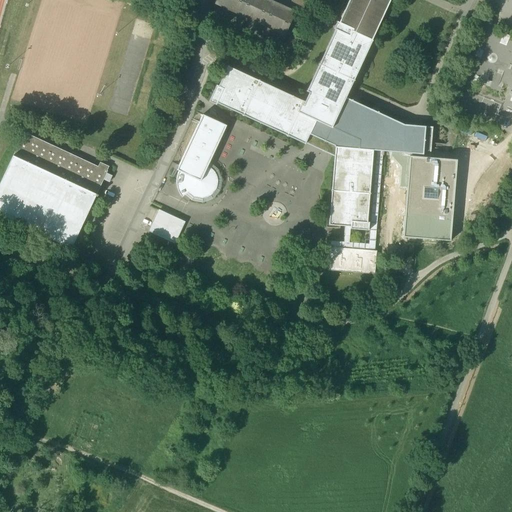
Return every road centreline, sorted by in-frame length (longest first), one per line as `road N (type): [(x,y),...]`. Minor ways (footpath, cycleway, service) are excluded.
road 1 (track): [(511,230),(439,262),(370,316),(263,330),(217,326),(0,250)]
road 2 (track): [(419,511),(511,249)]
road 3 (residential): [(204,0),(193,111),(152,200)]
road 4 (track): [(210,511),(31,436)]
